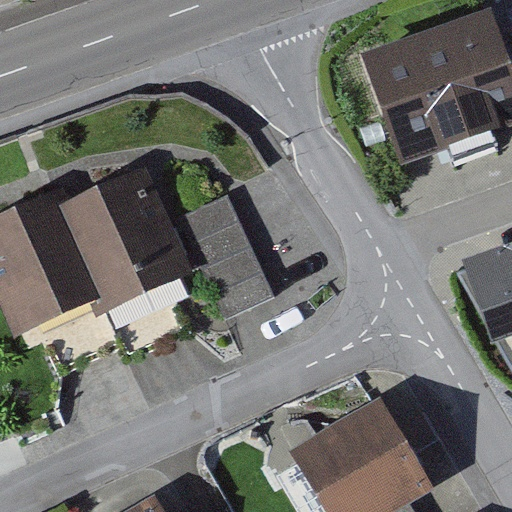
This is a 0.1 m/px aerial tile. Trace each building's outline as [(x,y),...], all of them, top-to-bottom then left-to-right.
[(511,62),(494,12),(364,58),(404,169),(511,130),(511,62)] [(60,214),(98,303),(180,268),(142,179),(60,214)] [(0,222),(0,279),(24,335),(98,303),(60,214),(54,200),(0,222)] [(272,305),(227,201),(185,219),(230,323),(272,305)] [(511,265),(471,282),(511,387),(511,265)] [(293,455),(327,511),(393,511),(433,489),(381,403),(293,455)] [(135,511),(162,511),(156,500),(135,511)]
